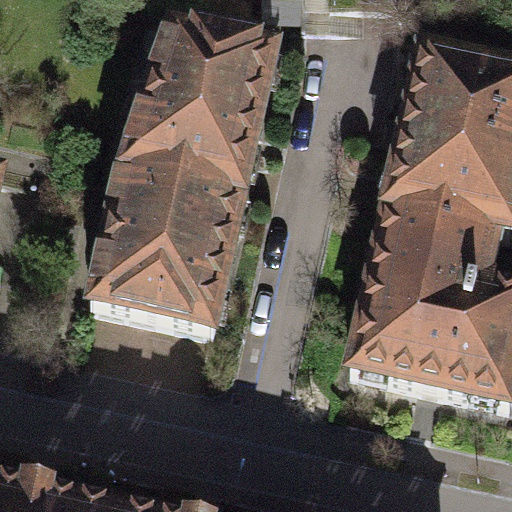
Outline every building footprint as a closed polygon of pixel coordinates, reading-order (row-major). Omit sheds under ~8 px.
[(278,58),(172,33),(123,175),(245,203),(278,58)] [(511,78),(420,58),(383,216),(496,242),(511,245),(511,78)] [(245,203),(123,175),(91,312),(213,340),(245,203)] [(496,242),(383,216),(345,381),(510,419),(511,411),(511,297),(484,291),(496,242)] [(0,511),(97,511),(0,491),(0,511)]
